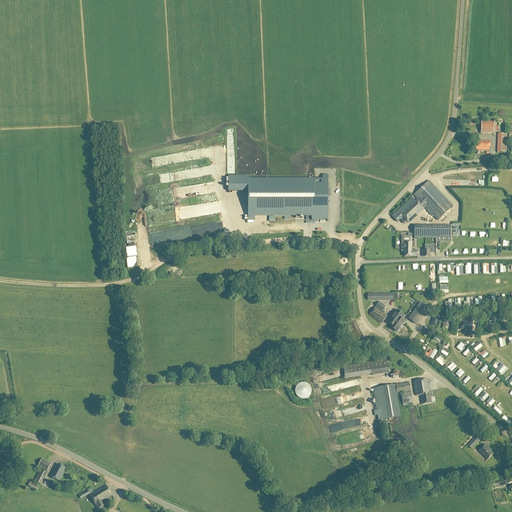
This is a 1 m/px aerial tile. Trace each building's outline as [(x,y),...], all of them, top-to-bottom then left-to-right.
[(481,133),(493,134),(494,121),(482,121),(481,133)] [(497,152),(504,153),(505,133),(498,133),(497,152)] [(475,149),(489,150),(490,141),(476,140),(475,149)] [(323,174),(323,180),(249,180),(249,176),(228,176),(228,191),(249,191),(248,220),(255,220),(255,215),(312,215),(312,220),(324,220),(324,219),(327,219),(327,220),(327,174),(323,174)] [(398,222),(404,216),(402,215),(410,208),(417,215),(426,207),(438,220),(453,206),(429,181),(415,195),(418,199),(416,201),(412,197),(392,216),(398,222)] [(452,238),(452,226),(415,225),(415,238),(436,238),(436,241),(442,241),(442,238),(452,238)] [(404,252),(404,256),(411,257),(411,256),(418,256),(418,251),(412,250),(412,248),(414,247),(414,246),(414,242),(412,242),(412,236),(402,236),(401,252),(404,252)] [(385,293),(367,293),(367,300),(393,300),(393,291),(385,291),(385,293)] [(379,301),(370,314),(381,323),(387,315),(384,313),(385,312),(383,311),(386,306),(379,301)] [(416,324),(428,308),(421,302),(408,318),(416,324)] [(396,310),(388,321),(394,326),(393,328),(397,331),(404,321),(401,319),(404,315),(396,310)] [(498,324),(497,314),(491,315),(492,321),(489,321),(489,324),(498,324)] [(463,324),(463,329),(471,330),(472,321),(462,320),(462,324),(463,324)] [(462,351),(466,345),(462,342),(458,348),(462,351)] [(481,343),(475,349),(478,352),(484,347),(481,343)] [(446,352),(448,350),(444,348),(442,353),(449,357),(450,354),(446,352)] [(435,360),(438,351),(432,349),(429,357),(435,360)] [(486,351),(482,356),(486,359),(490,355),(486,351)] [(442,365),(446,361),(441,356),(437,360),(442,365)] [(370,360),(372,374),(372,375),(391,372),(390,367),(388,368),(386,357),(370,360)] [(372,374),(370,360),(343,365),(345,378),(372,374)] [(496,364),(493,366),(503,374),(505,372),(496,364)] [(462,369),(457,374),(461,378),(466,373),(462,369)] [(469,376),(464,382),(467,385),(472,379),(469,376)] [(431,402),(431,401),(430,397),(432,397),(431,393),(428,379),(414,382),(416,396),(421,395),(422,402),(423,405),(431,403),(431,402)] [(311,394),(311,392),(311,389),(310,387),(309,385),(307,383),(304,383),(301,383),(299,384),(297,385),(296,388),(295,390),(295,393),(296,395),(298,397),(300,398),(302,399),(305,399),(307,398),(309,396),(311,394)] [(411,391),(410,383),(373,389),(377,410),(374,411),(375,416),(378,415),(378,421),(400,417),(399,412),(396,394),(411,391)] [(479,396),(485,390),(482,388),(476,393),(479,396)] [(411,392),(401,394),(403,406),(413,404),(411,392)] [(480,432),(468,444),(472,449),(484,437),(480,432)] [(486,444),(479,451),(488,459),(494,453),(489,449),(490,448),(486,444)] [(42,459),(38,466),(47,471),(51,464),(42,459)] [(55,467),(50,476),(60,481),(65,472),(64,471),(65,468),(58,464),(56,467),(55,467)] [(40,468),(34,481),(41,484),(47,472),(40,468)] [(507,485),(504,479),(493,482),(495,487),(496,487),(496,488),(507,485)] [(39,486),(30,481),(28,486),(36,491),(39,486)] [(106,485),(90,495),(98,509),(105,505),(103,501),(112,495),(106,485)]
